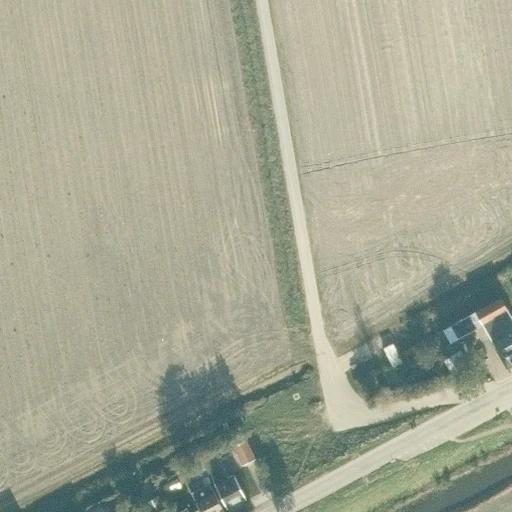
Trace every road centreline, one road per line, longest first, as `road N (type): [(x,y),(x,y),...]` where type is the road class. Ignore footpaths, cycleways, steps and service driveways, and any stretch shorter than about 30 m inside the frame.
road 1 (unclassified): [(496,394),(341,413),(324,377),(260,0)]
road 2 (tertiary): [(270,511),(496,394)]
